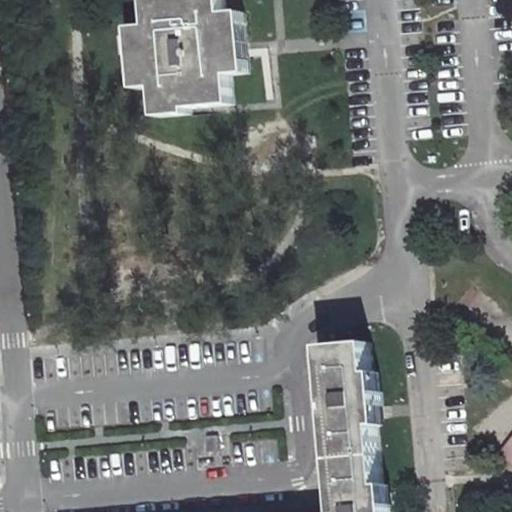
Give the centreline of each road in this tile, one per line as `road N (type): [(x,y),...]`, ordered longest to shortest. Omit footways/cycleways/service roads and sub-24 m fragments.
road 1 (unclassified): [(2,511),(28,499),(0,173)]
road 2 (residential): [(488,179),(397,187),(381,0)]
road 3 (residential): [(472,0),(488,179)]
